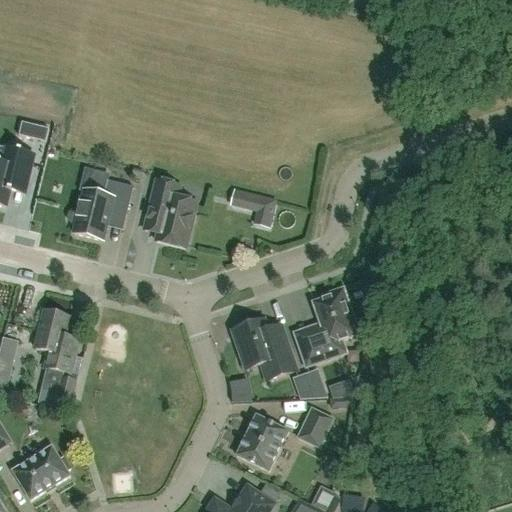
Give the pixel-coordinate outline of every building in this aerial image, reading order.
[(22,125),(19,138),(46,145),(49,132),(22,125)] [(0,209),(6,210),(10,195),(23,198),(25,198),(25,196),(29,181),(34,158),(7,151),(3,167),(0,165),(0,209)] [(104,199),(84,194),(79,213),(75,212),(71,213),(69,216),(68,220),(69,223),(72,226),(76,227),(74,237),(103,244),(106,229),(110,214),(127,218),(133,189),(107,183),(104,199)] [(145,233),(158,236),(156,245),(185,252),(197,206),(178,201),(181,189),(157,183),(145,233)] [(246,210),(249,197),(235,193),(232,207),(246,210)] [(307,370),(340,358),(346,356),(342,343),(355,339),(350,325),(354,324),(343,292),(329,297),(330,301),(314,307),(321,328),(295,337),(307,370)] [(71,377),(77,350),(79,342),(65,339),(70,320),(44,314),(35,352),(48,355),(45,371),(71,377)] [(296,374),(286,344),(281,330),(268,334),(264,324),(233,335),(246,372),(261,368),(267,384),(296,374)] [(318,373),(306,377),(314,402),(328,401),(318,373)] [(0,375),(0,397),(1,398),(12,400),(14,393),(6,391),(9,378),(0,375)] [(314,402),(306,377),(293,382),(301,402),(314,402)] [(70,408),(74,394),(76,384),(62,381),(57,405),(70,408)] [(333,422),(312,412),(298,441),(319,451),(333,422)] [(237,459),(269,474),(289,434),(256,418),(237,459)] [(0,451),(10,445),(0,429),(0,451)] [(30,504),(70,479),(67,474),(71,472),(64,461),(61,463),(52,450),(12,474),(30,504)] [(271,511),(274,507),(248,490),(233,511),(229,511),(215,503),(208,511),(271,511)]
